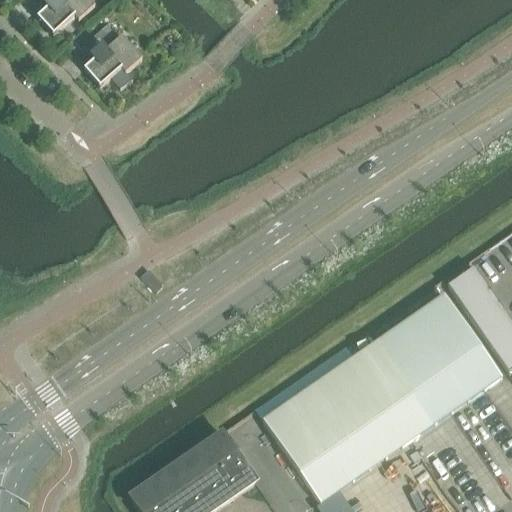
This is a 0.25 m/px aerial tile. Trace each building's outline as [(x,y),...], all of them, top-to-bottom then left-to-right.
[(95,10),(85,0),(35,0),(47,12),(37,22),(53,40),(74,21),(78,25),(95,10)] [(142,63),(122,40),(119,43),(107,29),(82,51),(94,65),(84,73),(100,92),(110,83),(120,93),(132,85),(126,77),(142,63)] [(511,327),(473,272),(447,290),(508,377),(511,374),(511,327)] [(164,289),(148,274),(140,282),(156,297),(164,289)] [(502,383),(444,300),(262,426),(320,509),(502,383)] [(218,511),(255,486),(235,457),(222,438),(130,501),(137,511),(218,511)]
